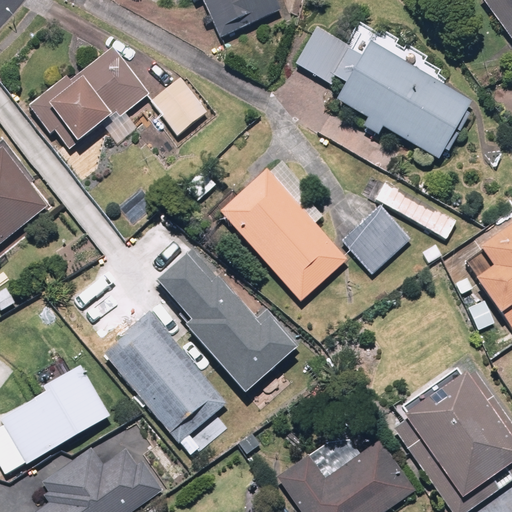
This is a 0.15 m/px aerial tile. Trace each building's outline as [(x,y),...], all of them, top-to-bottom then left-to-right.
[(198,0),(219,48),(288,19),(279,0),(198,0)] [(511,0),(486,0),(511,34),(511,0)] [(349,46),(321,30),(299,68),(326,84),(349,46)] [(352,86),(343,99),(371,118),(366,124),(384,137),(391,127),(443,164),(476,104),(381,40),(371,58),(356,47),(337,75),(352,86)] [(75,76),(33,103),(56,137),(62,133),(72,150),(154,96),(123,50),(77,80),(75,76)] [(215,111),(186,76),(153,104),(182,139),(215,111)] [(0,251),(55,204),(9,149),(0,156),(0,251)] [(199,159),(179,180),(207,205),(226,184),(199,159)] [(354,261),(340,245),(277,167),(227,208),(304,302),(354,261)] [(460,225),(389,186),(381,200),(452,240),(460,225)] [(376,274),(413,238),(384,208),(346,244),(376,274)] [(511,231),(469,262),(511,323),(511,231)] [(213,257),(169,297),(258,395),(302,355),(213,257)] [(116,366),(189,451),(232,414),(159,330),(116,366)] [(0,460),(10,477),(116,415),(113,411),(130,399),(117,381),(101,392),(86,369),(51,389),(54,395),(8,422),(10,427),(0,432),(0,460)] [(463,369),(409,407),(415,416),(397,429),(455,511),(471,511),(481,505),(475,497),(511,470),(511,418),(478,372),(469,378),(463,369)] [(359,454),(345,436),(281,484),(302,511),(391,511),(419,492),(380,439),(359,454)] [(132,511),(166,489),(146,461),(140,466),(129,449),(107,465),(94,448),(48,480),(54,489),(48,494),(53,502),(39,511),(132,511)]
